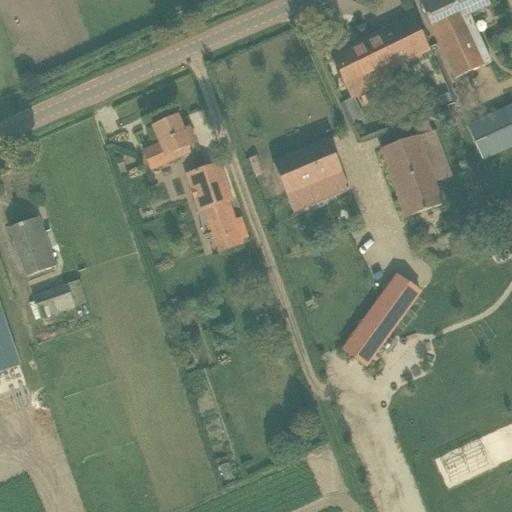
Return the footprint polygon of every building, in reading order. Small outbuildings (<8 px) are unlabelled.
[(486,0),(432,0),(421,5),(420,6),(430,26),(455,79),(491,62),(482,43),(481,43),(468,15),(489,6),(486,0)] [(397,65),(399,64),(428,50),(412,17),(332,56),(349,92),(350,92),(353,99),(394,79),(390,72),(398,68),(397,65)] [(451,115),(443,114),(442,122),(449,123),(451,115)] [(151,171),(189,154),(186,148),(195,144),(188,129),(182,131),(176,117),(153,127),(161,144),(143,152),(151,171)] [(416,137),(381,150),(406,218),(441,206),(429,173),(446,167),(434,132),(416,138),(416,137)] [(273,164),(287,197),(323,182),(328,195),(347,187),(342,174),(328,140),(273,164)] [(219,165),(187,175),(198,211),(230,200),(219,165)] [(9,229),(26,278),(56,267),(38,218),(9,229)] [(497,267),(511,261),(511,236),(488,246),(497,267)] [(342,350),(366,367),(420,294),(396,276),(342,350)] [(32,298),(34,304),(40,319),(74,308),(66,285),(32,298)] [(0,373),(20,367),(0,309),(0,373)]
